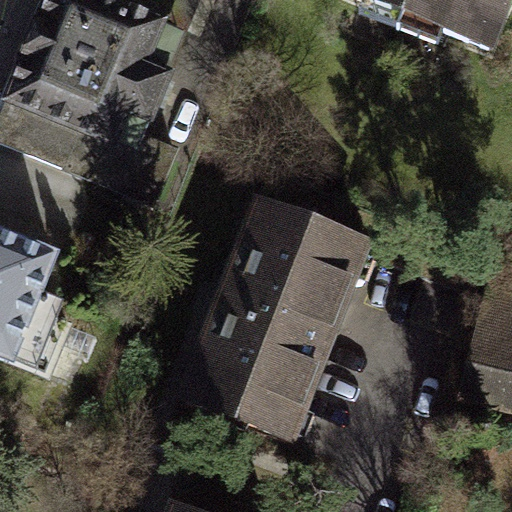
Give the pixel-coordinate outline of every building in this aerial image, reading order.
[(238,0),(54,0),(0,138),(0,147),(156,209),(238,0)] [(511,0),(348,0),(511,61),(511,57),(511,0)] [(376,256),(253,208),(171,416),(294,464),(376,256)] [(76,259),(0,229),(0,360),(32,373),(76,259)] [(511,277),(500,275),(472,402),(511,411),(511,277)]
